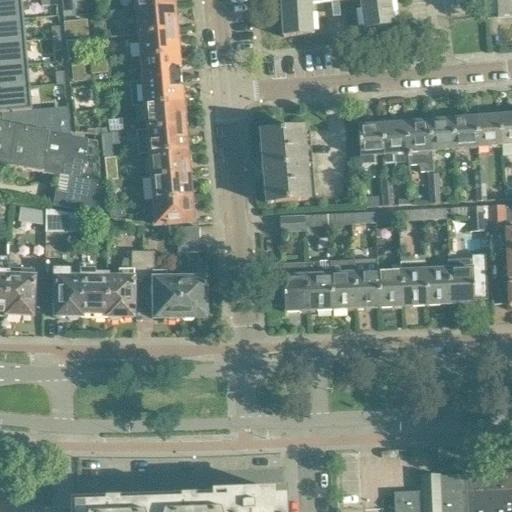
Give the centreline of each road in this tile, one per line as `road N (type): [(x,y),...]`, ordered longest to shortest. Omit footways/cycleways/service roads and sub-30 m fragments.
road 1 (residential): [(511,78),(223,93)]
road 2 (residential): [(223,93),(245,371)]
road 3 (secondary): [(0,419),(62,427),(246,424)]
road 4 (secondary): [(245,371),(0,374)]
road 5 (secondary): [(511,359),(318,368)]
road 6 (secondary): [(319,420),(511,412)]
